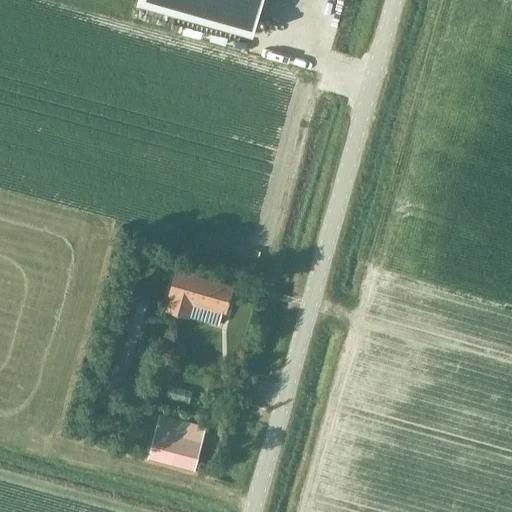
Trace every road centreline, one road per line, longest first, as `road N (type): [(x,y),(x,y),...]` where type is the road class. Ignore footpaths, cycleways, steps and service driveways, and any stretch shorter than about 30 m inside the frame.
road 1 (tertiary): [(253,511),(393,0)]
road 2 (track): [(0,435),(254,510)]
